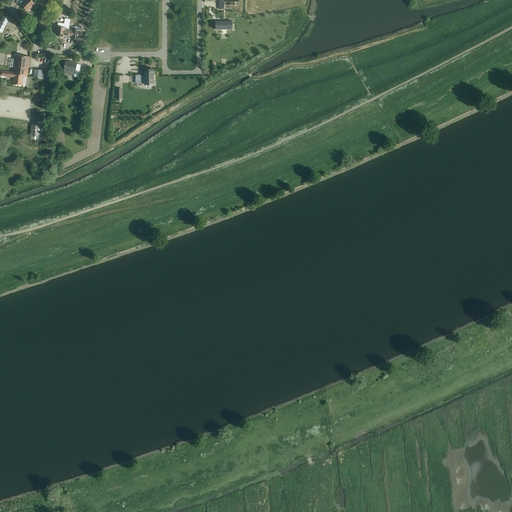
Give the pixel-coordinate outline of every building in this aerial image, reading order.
[(31,0),(26,0),(22,5),(26,10),(30,6),(31,7),(35,4),(31,0)] [(3,15),(0,22),(0,31),(2,33),(6,25),(9,18),(3,15)] [(215,21),(215,29),(232,30),(232,21),(215,21)] [(64,36),(68,37),(69,26),(64,25),(63,28),(56,26),(55,31),(57,31),(56,35),(64,37),(64,36)] [(71,38),(79,39),(80,35),(81,35),(82,31),(75,29),(75,27),(69,26),(68,37),(71,38)] [(0,74),(0,75),(14,77),(13,84),(22,85),(23,76),(27,77),(30,57),(15,55),(13,72),(1,70),(0,74)] [(74,76),(78,77),(81,65),(77,64),(77,63),(72,62),(66,61),(63,73),(74,75),(74,76)] [(142,74),(136,74),(135,83),(145,83),(145,84),(153,84),(153,79),(154,80),(154,78),(153,78),(153,69),(145,69),(145,75),(142,75),(142,74)] [(34,70),(33,78),(43,79),(44,71),(34,70)] [(184,90),(184,88),(183,87),(183,86),(182,85),(181,84),(180,83),(178,83),(177,83),(176,83),(174,83),(173,84),(172,85),(171,86),(170,88),(170,89),(170,90),(170,91),(171,93),(171,94),(172,95),(173,96),(174,96),(176,97),(177,97),(178,97),(180,96),(181,96),(182,95),(183,94),(183,93),(184,91),(184,90)] [(82,93),(75,100),(78,103),(85,96),(82,93)] [(31,124),(30,136),(31,136),(39,136),(40,136),(40,124),(31,124)]
